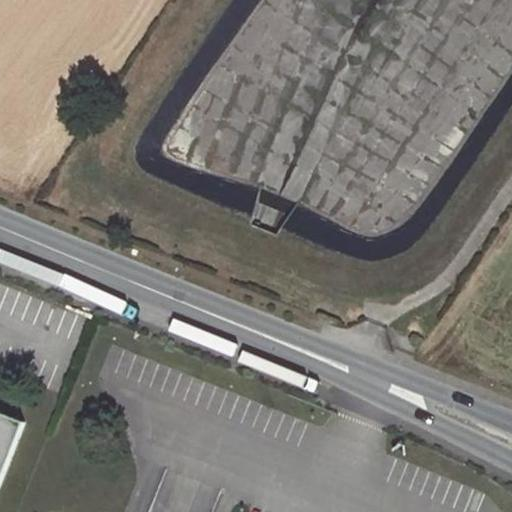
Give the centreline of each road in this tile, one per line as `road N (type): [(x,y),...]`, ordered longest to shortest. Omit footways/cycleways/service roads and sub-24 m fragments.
road 1 (tertiary): [(0,227),(511,437)]
road 2 (unknown): [(511,177),(438,281),(397,303),(355,373)]
